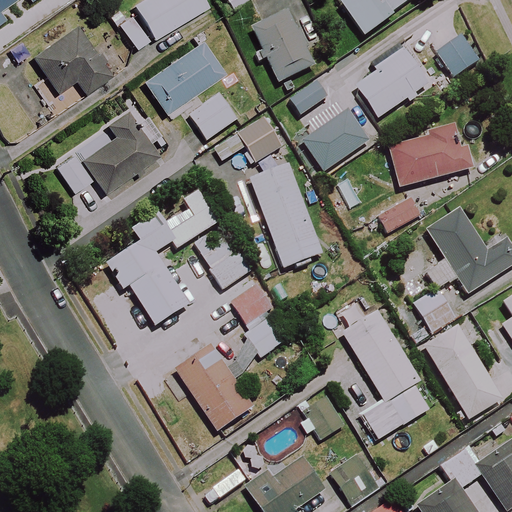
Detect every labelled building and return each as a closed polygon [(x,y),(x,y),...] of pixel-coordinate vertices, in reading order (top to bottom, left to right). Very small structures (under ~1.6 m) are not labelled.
[(37,0),(0,0),(0,14),(5,22),(37,0)] [(132,12),(151,43),(206,9),(200,0),(142,0),(130,8),(132,12)] [(222,0),(230,12),(248,0),(222,0)] [(412,0),(352,0),(340,9),(362,38),(412,0)] [(312,68),(285,13),(250,31),(277,86),(312,68)] [(95,61),(76,31),(31,59),(54,96),(74,83),(82,95),(124,69),(113,50),(95,61)] [(222,77),(199,44),(141,84),(164,118),(222,77)] [(426,88),(401,52),(373,72),(375,75),(353,90),(375,122),(426,88)] [(344,126),(318,86),(289,104),(315,144),(344,126)] [(235,124),(217,97),(187,117),(205,143),(235,124)] [(132,128),(123,116),(106,127),(113,138),(79,161),(102,196),(168,152),(146,119),(132,128)] [(220,164),(242,151),(252,167),(283,148),(264,117),(233,137),(234,138),(212,152),(220,164)] [(458,153),(452,132),(388,149),(386,143),(371,147),(376,166),(390,162),(398,191),(469,172),(463,151),(458,153)] [(89,183),(73,159),(55,171),(72,195),(89,183)] [(321,258),(288,168),(248,183),(281,273),(321,258)] [(216,226),(196,194),(181,204),(187,213),(164,228),(156,216),(130,232),(138,245),(104,267),(121,293),(127,289),(153,330),(187,308),(153,256),(171,245),(175,252),(216,226)] [(417,218),(407,201),(374,220),(384,237),(417,218)] [(483,256),(457,215),(426,234),(444,263),(424,276),(435,293),(454,281),(465,298),(511,268),(511,257),(503,244),(483,256)] [(248,275),(220,231),(192,248),(220,292),(248,275)] [(263,315),(272,310),(256,287),(229,304),(249,334),(243,338),(259,360),(283,344),(263,315)] [(453,322),(436,294),(412,308),(430,337),(453,322)] [(511,297),(501,304),(511,320),(500,327),(511,344),(511,297)] [(418,384),(375,314),(340,336),(381,402),(357,417),(374,445),(428,412),(412,388),(418,384)] [(494,363),(469,320),(418,350),(462,426),(511,396),(511,377),(501,359),(494,363)] [(251,410),(209,348),(173,373),(215,435),(251,410)] [(304,423),(298,427),(312,449),(345,427),(323,394),(307,404),(305,400),(293,407),(304,423)] [(465,451),(439,469),(450,486),(414,510),(415,511),(470,511),(457,492),(478,478),(501,511),(507,511),(511,509),(511,446),(511,445),(476,468),(465,451)] [(374,490),(355,459),(327,476),(347,507),(374,490)] [(294,511),(322,494),(301,463),(270,483),(266,476),(244,491),(257,511),(294,511)] [(396,511),(390,502),(375,511),(396,511)]
